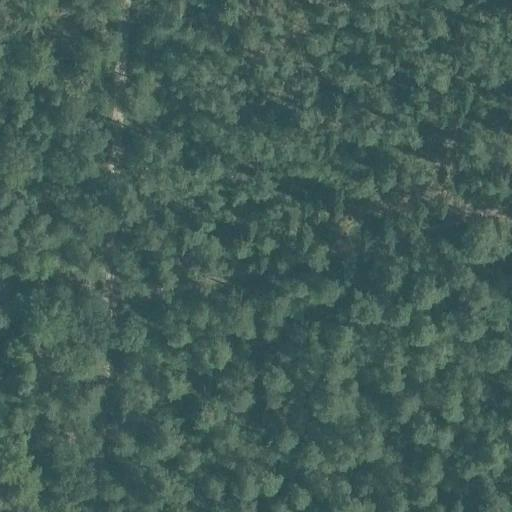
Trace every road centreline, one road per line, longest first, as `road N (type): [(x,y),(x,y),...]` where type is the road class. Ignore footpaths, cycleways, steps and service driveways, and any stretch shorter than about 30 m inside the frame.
road 1 (track): [(511,181),(109,267)]
road 2 (track): [(109,267),(122,0)]
road 3 (track): [(109,267),(96,511)]
